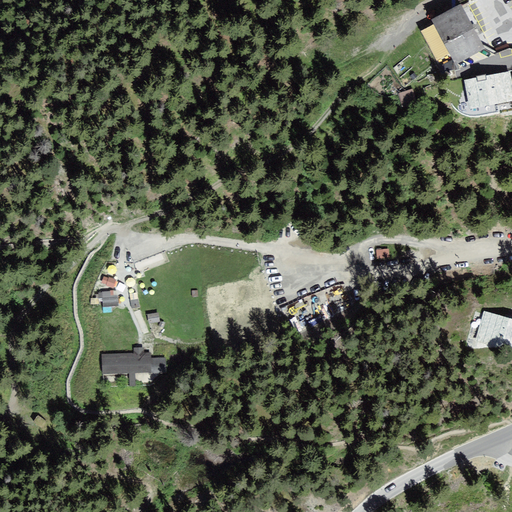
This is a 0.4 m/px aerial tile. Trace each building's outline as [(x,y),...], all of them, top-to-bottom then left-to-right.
[(461,10),(433,25),(455,66),(483,51),(461,10)] [(511,95),(508,76),(467,84),(472,110),(511,103),(511,95)] [(398,95),(402,111),(417,107),(413,91),(398,95)] [(388,250),(377,252),(378,259),(389,257),(388,250)] [(116,280),(103,275),(101,283),(113,288),(116,280)] [(110,290),(103,291),(104,305),(118,304),(117,294),(110,295),(110,290)] [(138,299),(131,300),(132,307),(139,306),(138,299)] [(511,345),(511,317),(487,311),(480,337),(511,345)] [(158,312),(148,314),(149,322),(159,320),(158,312)] [(135,353),(103,354),(103,373),(136,372),(143,372),(165,371),(165,357),(150,358),(150,352),(143,352),(143,347),(135,347),(135,353)]
